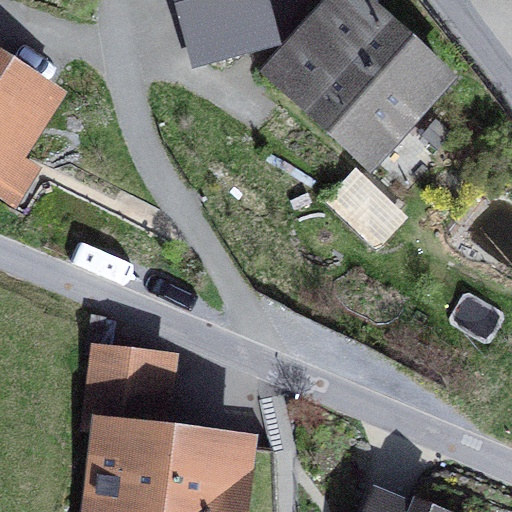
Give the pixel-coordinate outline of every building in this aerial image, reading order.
[(184,0),(199,58),(268,40),(257,0),(184,0)] [(449,79),(363,0),(338,0),(267,77),(366,169),(449,79)] [(13,163),(52,103),(0,70),(0,185),(16,196),(30,174),(13,163)] [(94,511),(271,511),(278,454),(244,450),(243,461),(188,454),(189,444),(160,440),(139,438),(141,424),(162,427),(169,366),(99,358),(90,431),(104,433),(94,511)] [(139,438),(160,440),(162,427),(141,424),(139,438)] [(188,454),(243,461),(244,450),(189,444),(188,454)] [(414,511),(377,496),(370,511),(414,511)]
